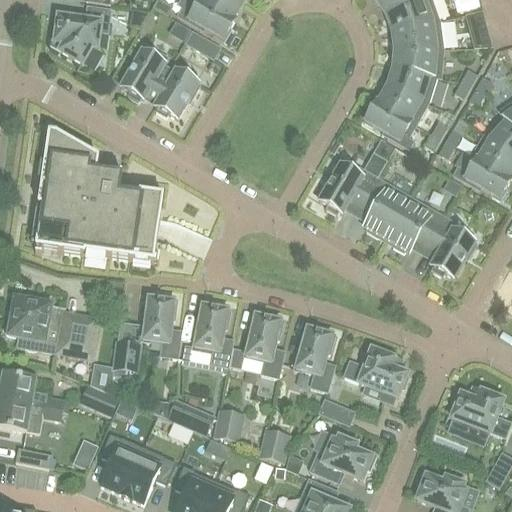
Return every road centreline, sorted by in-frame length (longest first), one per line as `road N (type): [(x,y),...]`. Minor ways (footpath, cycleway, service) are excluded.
road 1 (residential): [(183,172),(269,25),(299,6),(337,12),(356,32),(359,72),(273,225)]
road 2 (residential): [(447,354),(312,306),(216,284)]
road 3 (residential): [(458,333),(273,225)]
road 4 (residential): [(183,172),(46,92),(0,80)]
road 5 (residential): [(384,511),(447,354)]
